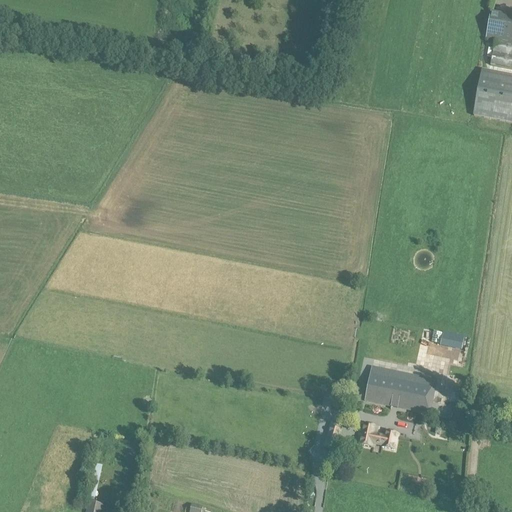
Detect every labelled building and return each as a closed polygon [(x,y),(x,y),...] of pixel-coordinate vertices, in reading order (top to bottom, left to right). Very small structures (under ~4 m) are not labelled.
[(511,19),(490,15),(486,39),(494,41),(511,43),(511,19)] [(511,44),(495,41),(490,66),(511,70),(511,44)] [(511,75),(482,70),(474,117),(511,123),(511,75)] [(430,388),(370,376),(366,402),(424,414),(430,388)] [(231,406),(163,392),(160,403),(229,418),(231,406)] [(369,419),(386,421),(387,413),(370,411),(369,419)] [(315,425),(260,416),(258,428),(314,436),(315,425)] [(411,433),(419,435),(422,425),(396,419),(395,423),(394,423),(393,427),(400,429),(399,433),(411,436),(411,433)] [(341,427),(331,424),(324,447),(334,450),(341,427)] [(384,438),(376,436),(377,429),(361,425),(357,445),(374,448),(374,445),(382,447),(381,449),(394,451),(397,435),(384,433),(384,438)] [(83,495),(92,497),(99,465),(90,463),(83,495)] [(89,503),(87,511),(102,511),(103,506),(89,503)]
